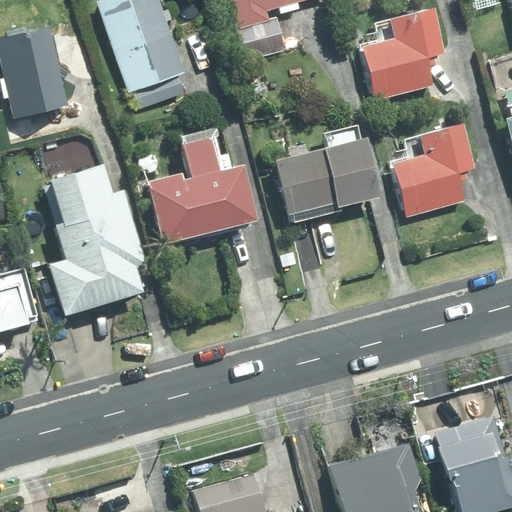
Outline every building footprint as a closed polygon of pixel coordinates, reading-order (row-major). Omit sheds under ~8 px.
[(175,74),(181,72),(159,10),(166,7),(163,0),(104,0),(95,3),(127,93),(132,91),(138,109),(182,93),(175,74)] [(296,3),(305,0),(230,0),(238,28),(233,30),(242,62),(284,50),(275,19),(267,21),(265,11),(277,7),(278,14),(298,9),(296,3)] [(492,0),(477,0),(473,1),(476,9),(494,3),(492,0)] [(431,8),(387,20),(392,38),(359,47),(373,100),(431,85),(426,65),(434,63),(433,55),(443,53),(431,8)] [(46,25),(0,36),(0,72),(12,119),(66,105),(46,25)] [(511,116),(503,119),(511,152),(511,116)] [(418,135),(423,154),(391,163),(405,217),(463,201),(455,173),(473,168),(461,123),(418,135)] [(179,173),(145,182),(161,244),(254,220),(240,164),(230,167),(227,155),(214,159),(208,136),(181,143),(189,178),(180,180),(179,173)] [(273,161),(286,214),(335,202),(336,207),(378,196),(364,139),(273,161)] [(54,225),(65,260),(48,264),(62,315),(137,293),(136,291),(140,290),(139,286),(142,285),(136,264),(141,262),(120,191),(109,195),(100,164),(49,179),(62,223),(54,225)] [(291,253),(279,255),(281,266),(293,264),(291,253)] [(0,329),(25,323),(14,284),(0,287),(0,329)] [(438,437),(442,450),(440,450),(460,511),(471,511),(503,501),(488,455),(499,452),(488,420),(438,437)] [(418,511),(412,489),(418,477),(408,443),(328,467),(341,511),(418,511)] [(251,476),(188,494),(193,511),(258,511),(262,511),(251,476)]
